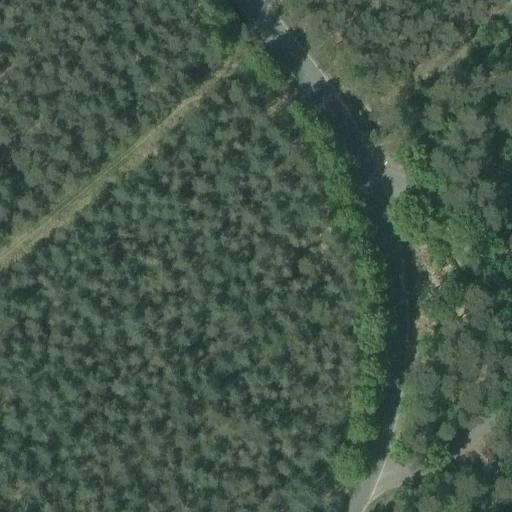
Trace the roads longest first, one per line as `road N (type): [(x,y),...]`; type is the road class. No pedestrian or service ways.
road 1 (unclassified): [(370,186),(395,325),(390,386),(361,486)]
road 2 (track): [(204,88),(0,259)]
road 3 (unclassified): [(250,0),(344,129),(370,186)]
road 4 (unclassified): [(370,186),(400,186),(431,200),(511,305)]
road 5 (unclassified): [(511,391),(414,474),(361,486)]
